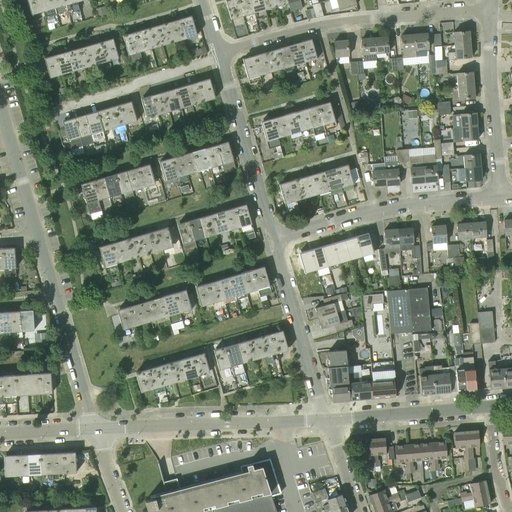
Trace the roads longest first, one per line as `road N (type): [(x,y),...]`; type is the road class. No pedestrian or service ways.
road 1 (residential): [(92,430),(325,419)]
road 2 (residential): [(274,237),(371,211),(499,197)]
road 3 (residential): [(92,430),(38,237)]
road 4 (residential): [(274,237),(219,53)]
road 5 (residential): [(325,419),(274,237)]
road 6 (residential): [(499,197),(492,12)]
road 7 (residential): [(219,53),(319,25),(384,17)]
road 8 (residential): [(325,419),(489,406)]
road 9 (residential): [(38,237),(0,107)]
